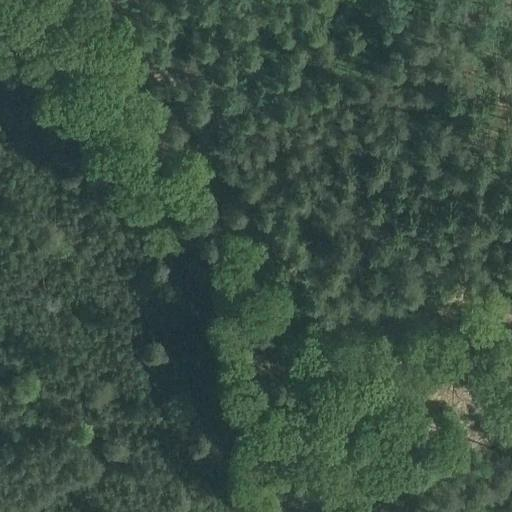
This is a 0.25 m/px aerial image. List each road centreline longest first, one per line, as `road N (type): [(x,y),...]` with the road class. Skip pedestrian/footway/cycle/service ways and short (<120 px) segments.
road 1 (track): [(419,451),(117,0)]
road 2 (track): [(511,390),(309,511)]
